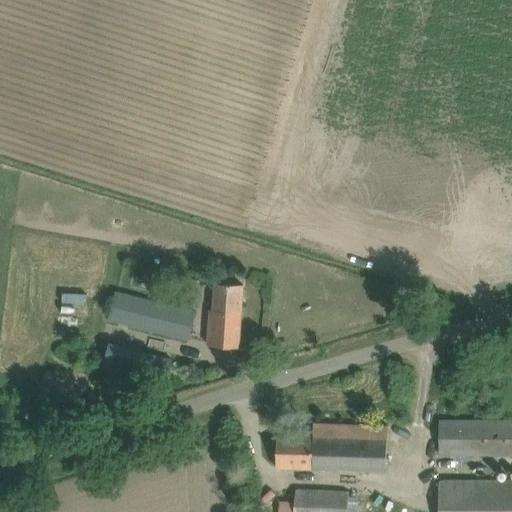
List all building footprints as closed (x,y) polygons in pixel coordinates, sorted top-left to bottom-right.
[(239,347),(240,327),(243,285),(216,283),(214,311),(211,311),(210,325),(208,345),(239,347)] [(196,311),(116,291),(108,320),(188,340),(196,311)] [(166,383),(172,359),(109,344),(109,348),(104,367),(166,383)] [(511,455),(511,421),(440,421),(440,455),(511,455)] [(278,434),(276,467),(387,471),(389,427),(314,424),(313,435),(278,434)] [(511,511),(511,478),(440,479),(440,511),(511,511)] [(357,511),(359,492),(349,491),(297,488),(296,501),(280,500),(279,511),(357,511)]
